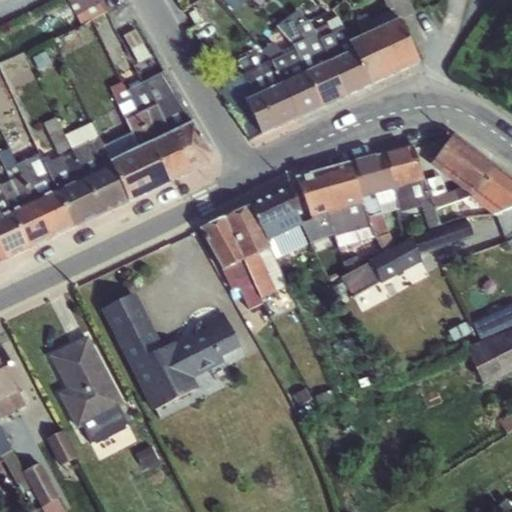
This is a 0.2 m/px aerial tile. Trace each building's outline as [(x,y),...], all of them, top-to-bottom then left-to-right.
[(73,0),(81,22),(109,13),(105,0),(73,0)] [(351,41),(367,87),(419,64),(401,22),(416,14),(408,0),(387,0),(396,20),(373,31),(366,15),(365,15),(356,19),(362,37),(351,41)] [(308,22),(344,98),(367,87),(351,41),(337,18),(324,25),(319,17),(308,22)] [(344,98),(308,22),(298,27),(298,31),(288,36),(295,51),(320,109),(344,98)] [(262,51),(293,121),(320,109),(295,51),(284,55),(271,42),(262,51)] [(293,121),(262,51),(257,45),(250,44),(237,51),(233,60),(253,89),(256,95),(231,110),(249,142),(293,121)] [(142,81),(188,175),(209,165),(211,156),(163,71),(142,81)] [(188,175),(142,81),(125,90),(134,114),(168,184),(188,175)] [(121,134),(151,192),(168,184),(134,114),(126,120),(129,130),(121,134)] [(48,165),(75,228),(101,216),(67,141),(56,118),(42,125),(57,157),(48,165)] [(67,141),(101,216),(127,203),(103,143),(90,123),(86,132),(67,141)] [(0,188),(0,189),(29,250),(51,239),(18,166),(11,152),(19,153),(25,141),(25,138),(16,133),(8,147),(0,151),(0,160),(11,182),(0,188)] [(151,192),(121,134),(103,143),(127,203),(151,192)] [(511,211),(511,208),(511,180),(453,136),(432,163),(432,168),(438,174),(469,198),(492,217),(511,211)] [(413,147),(350,165),(378,239),(384,252),(393,247),(380,206),(381,207),(396,203),(399,215),(420,210),(427,230),(439,226),(434,210),(469,198),(438,174),(424,183),(413,147)] [(18,166),(51,239),(75,228),(48,165),(40,153),(18,166)] [(379,246),(378,239),(350,165),(295,180),(310,219),(307,219),(307,227),(303,228),(316,256),(329,251),(321,235),(344,226),(357,256),(379,246)] [(249,207),(275,262),(307,247),(300,228),(303,228),(297,216),(301,214),(292,187),(249,207)] [(0,246),(7,260),(29,250),(0,189),(0,246)] [(225,218),(254,292),(260,300),(286,288),(275,262),(249,207),(225,218)] [(415,238),(428,265),(479,241),(467,214),(415,238)] [(254,292),(225,218),(199,230),(231,291),(237,288),(243,298),(254,292)] [(351,292),(424,264),(415,241),(342,269),(351,292)] [(102,311),(153,413),(199,390),(194,378),(225,362),(223,357),(241,348),(223,312),(202,322),(205,328),(164,349),(136,294),(102,311)] [(483,338),(511,324),(511,304),(475,322),(483,338)] [(483,382),(511,370),(511,327),(468,346),(483,382)] [(80,430),(85,439),(128,417),(123,408),(125,407),(88,337),(49,358),(66,390),(57,395),(77,431),(80,430)] [(0,345),(0,420),(26,408),(20,395),(24,392),(0,345)] [(511,412),(503,418),(510,429),(511,428),(511,412)] [(23,473),(0,429),(0,459),(15,486),(26,481),(43,511),(65,511),(39,464),(23,473)] [(67,429),(57,433),(68,460),(78,456),(67,429)]
